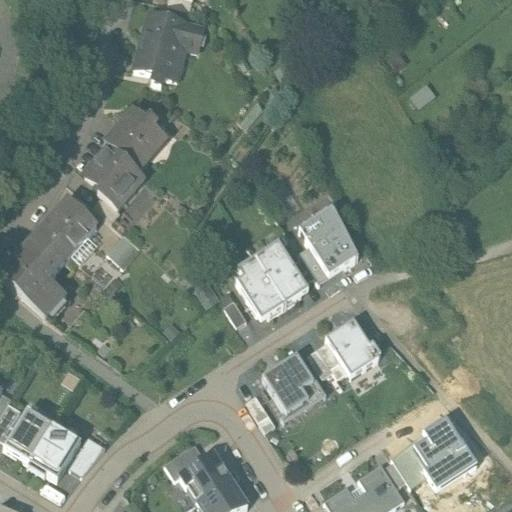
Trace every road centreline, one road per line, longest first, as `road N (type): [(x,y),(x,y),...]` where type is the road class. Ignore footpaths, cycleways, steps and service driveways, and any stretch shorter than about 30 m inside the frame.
road 1 (residential): [(0,240),(73,140),(116,0)]
road 2 (residential): [(345,295),(220,378),(202,411)]
road 3 (residential): [(202,411),(127,455),(79,511)]
road 4 (residential): [(202,411),(229,422),(286,511)]
